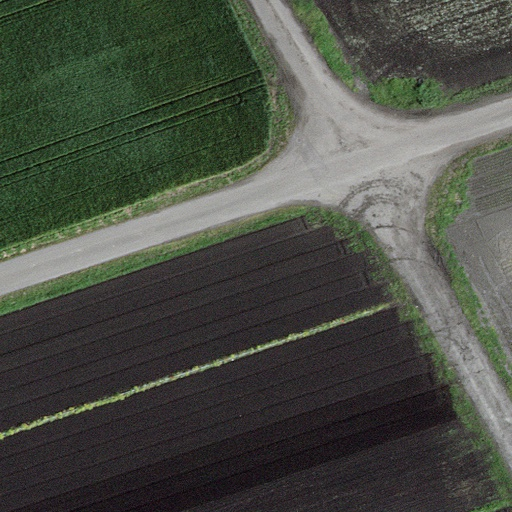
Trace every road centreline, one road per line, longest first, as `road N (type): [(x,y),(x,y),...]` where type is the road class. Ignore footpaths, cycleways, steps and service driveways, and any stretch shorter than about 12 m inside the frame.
road 1 (track): [(0,280),(511,109)]
road 2 (track): [(266,0),(511,438)]
